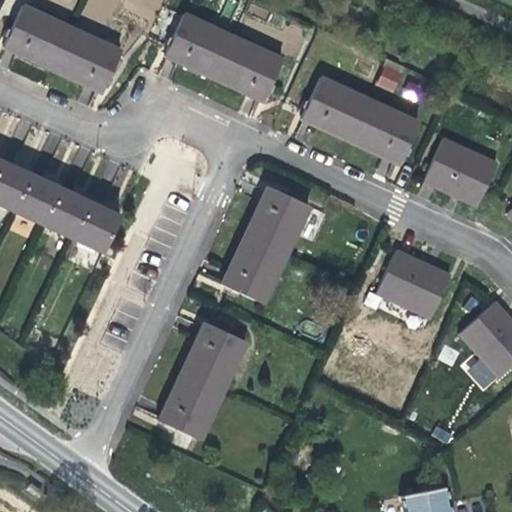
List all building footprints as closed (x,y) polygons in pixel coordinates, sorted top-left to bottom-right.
[(118,51),(21,6),(2,47),(99,92),(118,51)] [(279,60),(182,15),(162,56),(260,101),(279,60)] [(415,124),(317,78),(299,119),(396,164),(415,124)] [(441,140),(422,181),(475,206),(494,165),(441,140)] [(116,216),(0,162),(0,206),(100,252),(116,216)] [(305,208),(265,189),(220,284),(261,303),(305,208)] [(447,276),(395,251),(375,294),(427,319),(447,276)] [(511,323),(493,302),(457,334),(496,378),(511,363),(511,323)] [(241,343),(201,324),(156,419),(196,438),(241,343)] [(443,345),(438,360),(453,365),(458,350),(443,345)] [(84,395),(75,390),(69,404),(78,409),(84,395)] [(447,511),(443,488),(399,497),(401,511),(447,511)]
